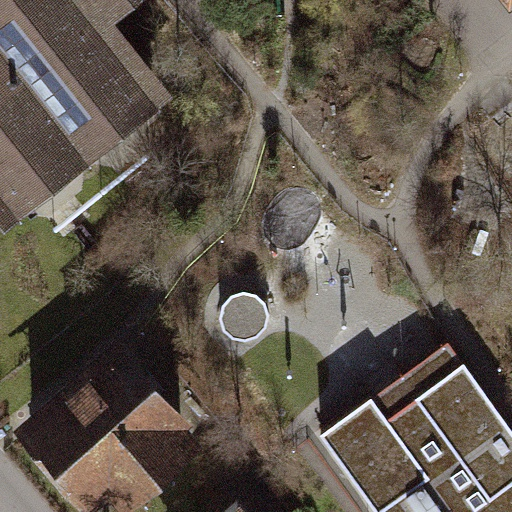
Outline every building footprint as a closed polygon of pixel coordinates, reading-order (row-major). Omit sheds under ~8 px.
[(126,0),(0,0),(0,213),(159,92),(102,19),(126,0)] [(511,0),(498,0),(511,17),(511,16),(511,0)] [(511,201),(511,119),(472,151),(511,201)] [(319,283),(361,244),(301,181),(260,220),(319,283)] [(511,511),(511,430),(446,340),(317,434),(374,511),(511,511)] [(114,352),(32,420),(72,468),(92,451),(120,486),(183,434),(114,352)] [(236,511),(226,500),(211,511),(236,511)]
